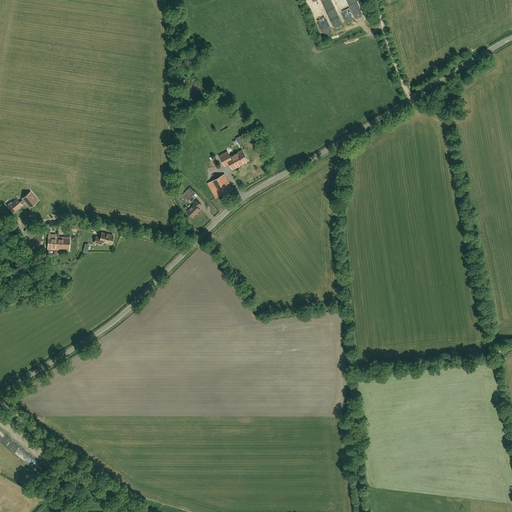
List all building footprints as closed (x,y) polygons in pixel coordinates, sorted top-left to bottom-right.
[(227,152),(219,156),(225,166),(229,163),(233,169),(248,161),(242,150),(230,157),(227,152)] [(223,194),(232,189),(233,188),(225,174),(215,179),(208,183),(215,198),(223,194)] [(190,187),(182,195),(188,200),(195,192),(190,187)] [(64,190),(50,191),(51,210),(57,209),(57,201),(60,201),(60,198),(64,197),(64,190)] [(33,199),(28,193),(22,198),(22,199),(19,202),(16,198),(8,205),(13,212),(22,205),(21,204),(24,201),(25,203),(25,202),(27,204),(26,204),(29,208),(38,201),(35,197),(33,199)] [(197,201),(194,203),(195,204),(187,212),(193,217),(196,214),(195,214),(197,212),(197,213),(200,210),(199,208),(201,206),(197,201)] [(16,237),(22,234),(18,225),(12,228),(16,237)] [(102,245),(103,242),(111,244),(113,235),(102,233),(101,237),(96,236),(94,243),(102,245)] [(70,237),(56,237),(56,234),(49,234),(48,249),(54,250),(54,249),(57,249),(57,250),(69,251),(70,237)] [(39,238),(37,236),(28,244),(34,252),(44,244),(42,242),(44,241),(41,237),(39,238)] [(39,255),(45,263),(49,261),(44,252),(39,255)]
